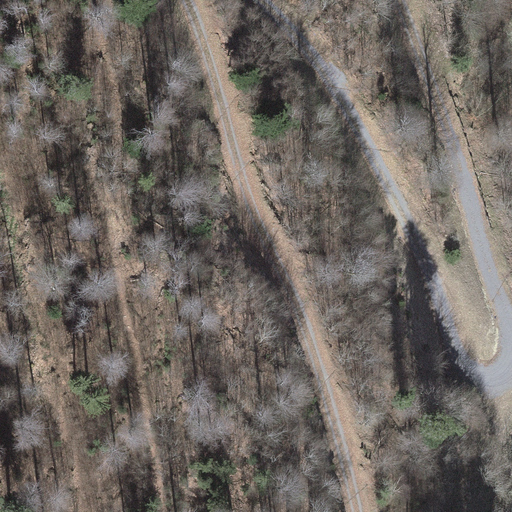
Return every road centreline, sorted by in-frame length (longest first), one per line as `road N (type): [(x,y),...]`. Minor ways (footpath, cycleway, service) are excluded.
road 1 (track): [(358,511),(319,343),(237,161),(188,0)]
road 2 (track): [(267,0),(317,57),(396,194),(465,376),(484,381),(511,368)]
road 3 (track): [(511,310),(481,251),(448,120),(398,0)]
